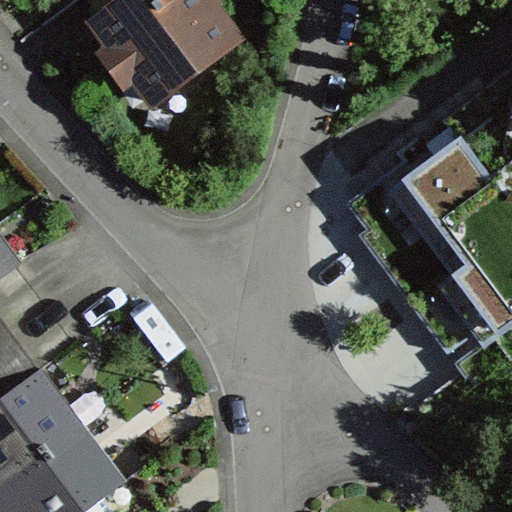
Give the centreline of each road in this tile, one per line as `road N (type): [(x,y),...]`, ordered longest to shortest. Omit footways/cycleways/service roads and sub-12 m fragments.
road 1 (residential): [(256,314),(108,196),(0,80)]
road 2 (residential): [(256,314),(321,84),(334,0)]
road 3 (residential): [(256,314),(455,511)]
road 4 (residential): [(260,511),(256,314)]
